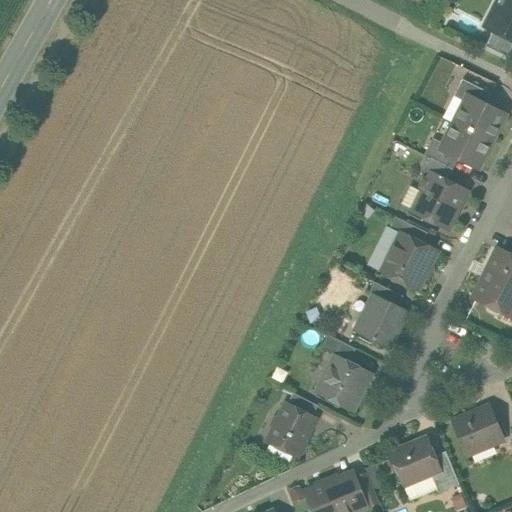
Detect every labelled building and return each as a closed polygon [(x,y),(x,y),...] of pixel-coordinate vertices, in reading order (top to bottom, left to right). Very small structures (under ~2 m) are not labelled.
[(511,0),(498,0),(496,5),(498,12),(502,14),(494,30),(511,39),(511,0)] [(511,47),(511,39),(494,30),(486,46),(507,57),(511,47)] [(491,93),(463,78),(454,95),(455,96),(465,101),(468,95),(486,104),(491,93)] [(486,104),(468,95),(465,101),(454,122),(492,140),(505,113),(486,104)] [(465,101),(455,96),(444,116),(454,122),(465,101)] [(492,140),(454,122),(444,142),(441,149),(458,158),(478,168),(492,140)] [(444,142),(433,137),(424,154),(429,156),(453,168),(458,158),(441,149),(444,142)] [(453,168),(429,156),(423,169),(431,173),(432,172),(447,180),(453,168)] [(447,180),(432,172),(431,173),(429,177),(424,178),(421,185),(422,191),(413,211),(448,228),(467,190),(447,180)] [(428,232),(396,216),(390,227),(401,232),(422,243),(428,232)] [(422,243),(401,232),(394,245),(390,246),(386,253),(388,258),(381,271),(417,289),(437,250),(422,243)] [(511,256),(498,249),(474,296),(490,304),(489,305),(490,309),(497,312),(501,311),(501,310),(511,315),(511,256)] [(403,296),(374,281),(369,292),(374,295),(375,294),(398,306),(403,296)] [(398,306),(375,294),(374,295),(357,330),(388,346),(406,310),(398,306)] [(356,348),(328,334),(320,348),(336,356),(349,362),(356,348)] [(349,362),(336,356),(318,391),(352,409),(370,373),(349,362)] [(318,405),(293,392),(288,403),(312,415),(318,405)] [(288,403),(286,402),(280,416),(275,418),(272,423),(274,428),(267,441),(296,455),(301,453),(306,444),(304,439),(315,417),(312,415),(288,403)] [(490,406),(453,422),(466,454),(503,438),(490,406)] [(435,455),(427,437),(390,452),(404,485),(431,474),(439,493),(448,489),(435,455)] [(459,484),(446,451),(435,455),(448,489),(459,484)] [(354,471),(305,491),(313,511),(353,511),(368,506),(356,477),(354,471)] [(379,502),(367,472),(356,477),(368,506),(379,502)] [(462,493),(451,498),(457,510),(468,505),(462,493)]
